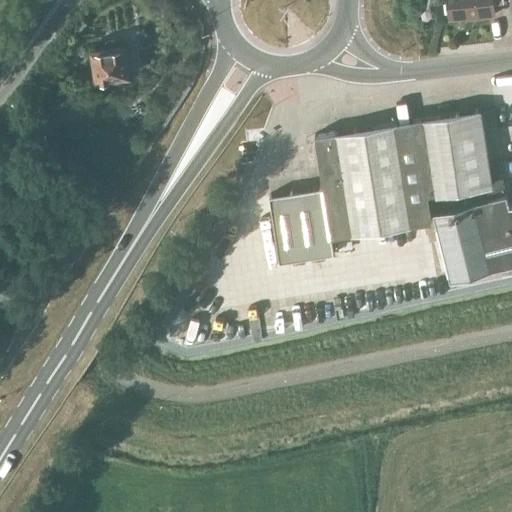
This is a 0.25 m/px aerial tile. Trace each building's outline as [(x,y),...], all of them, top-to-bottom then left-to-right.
[(494,3),(507,1),(506,0),(448,0),(451,18),(480,14),(480,17),(495,16),(494,3)] [(96,80),(130,76),(125,44),(92,48),(96,80)] [(490,182),(487,164),(478,109),(315,134),(331,235),(432,220),(428,192),(484,183),(490,182)] [(511,202),(509,203),(499,162),(487,164),(490,182),(484,183),(488,196),(433,210),(450,277),(511,261),(511,202)] [(322,185),(270,194),(280,259),(333,250),(330,236),(322,185)]
